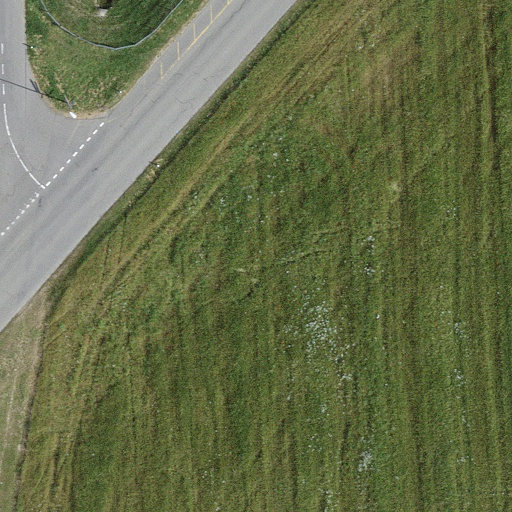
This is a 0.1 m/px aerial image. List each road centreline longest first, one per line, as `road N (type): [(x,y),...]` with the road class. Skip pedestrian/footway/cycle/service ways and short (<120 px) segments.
road 1 (tertiary): [(258,0),(35,239)]
road 2 (residential): [(1,0),(2,88),(35,239)]
